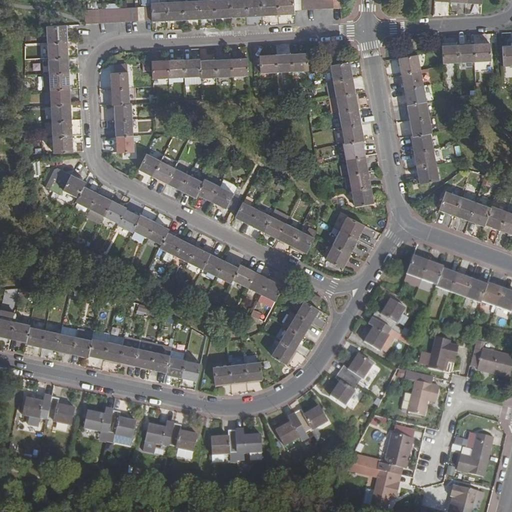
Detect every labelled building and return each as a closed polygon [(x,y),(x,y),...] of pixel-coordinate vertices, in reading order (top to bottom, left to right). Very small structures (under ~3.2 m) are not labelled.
[(230,0),(227,0),(215,1),(216,19),(223,18),(231,18),(230,0)] [(247,17),(246,0),(230,0),(231,18),(239,18),(247,17)] [(263,16),(262,0),(246,0),(247,17),(255,17),(263,16)] [(279,15),(277,0),(262,0),(263,16),(271,16),(279,15)] [(277,0),(279,15),(287,15),(295,14),(295,12),(293,0),(277,0)] [(216,19),(215,1),(199,2),(200,20),(208,19),(216,19)] [(167,3),(168,21),(176,21),(184,21),(183,2),(167,3)] [(200,20),(199,2),(183,2),(184,21),(192,20),(200,20)] [(151,7),(152,21),(152,23),(160,22),(168,21),(167,3),(151,4),(151,7)] [(47,27),(48,43),(68,42),(67,34),(67,26),(47,27)] [(48,43),(49,58),(68,57),(68,49),(68,42),(48,43)] [(474,45),(475,62),(490,61),(489,44),(474,45)] [(459,63),(475,62),(474,45),(458,46),(459,63)] [(459,63),(458,46),(442,47),(442,51),(443,64),(459,63)] [(511,46),(501,47),(503,66),(511,65),(511,46)] [(293,72),(292,54),(283,55),(275,55),(276,73),(293,72)] [(309,71),(308,54),(300,54),(292,54),(293,72),(309,71)] [(261,73),(276,73),(275,55),(267,56),(260,56),(261,73)] [(401,75),(420,71),(418,55),(398,59),(401,75)] [(49,58),(50,74),(69,73),(69,64),(68,57),(49,58)] [(184,60),(185,77),(201,76),(200,61),(200,59),(192,60),(184,60)] [(217,77),(232,77),(232,59),(224,60),(216,60),(217,77)] [(232,59),(232,77),(248,76),(247,59),(238,59),(232,59)] [(169,78),(185,77),(184,60),(176,61),(168,61),(169,78)] [(217,77),(216,60),(208,60),(200,61),(201,76),(201,78),(217,77)] [(153,79),(169,78),(168,61),(159,62),(152,62),(153,79)] [(330,66),(333,82),(352,78),(350,62),(330,66)] [(115,74),(128,73),(127,65),(114,66),(115,74)] [(401,75),(404,90),(423,86),(420,71),(401,75)] [(51,90),(70,89),(70,81),(69,73),(50,74),(44,75),(44,81),(50,81),(51,90)] [(112,90),(129,88),(128,73),(115,74),(111,74),(111,81),(112,90)] [(336,97),(355,94),(352,78),(333,82),(336,97)] [(404,90),(407,106),(426,102),(423,86),(404,90)] [(129,88),(112,90),(112,97),(113,105),(114,105),(130,104),(129,88)] [(71,97),(70,89),(51,90),(51,106),(71,105),(71,97)] [(358,109),(355,94),(336,97),(339,113),(358,109)] [(410,121),(429,118),(426,102),(407,106),(410,121)] [(132,104),(130,104),(114,105),(115,113),(115,121),(132,120),(132,104)] [(51,106),(52,122),(72,121),(72,114),(71,105),(51,106)] [(358,109),(339,113),(342,129),(361,125),(358,109)] [(410,121),(413,137),(430,133),(431,133),(429,118),(410,121)] [(116,137),(133,135),(132,120),(115,121),(116,128),(116,137)] [(52,122),(53,137),(73,136),(72,128),(72,121),(52,122)] [(361,125),(342,129),(345,144),(362,141),(364,141),(361,125)] [(411,137),(414,153),(433,149),(430,133),(413,137),(411,137)] [(133,135),(116,137),(117,145),(117,153),(134,152),(133,135)] [(54,153),(74,152),(73,144),(73,136),(53,137),(54,153)] [(365,157),(362,141),(345,144),(343,144),(346,160),(365,157)] [(433,149),(414,153),(417,169),(436,165),(433,149)] [(153,178),(161,162),(147,155),(139,170),(146,174),(153,178)] [(346,160),(349,175),(368,172),(365,157),(346,160)] [(38,161),(31,161),(33,175),(40,175),(38,161)] [(167,184),(175,169),(161,162),(153,178),(160,181),(167,184)] [(436,165),(417,169),(419,184),(438,181),(436,165)] [(181,191),(189,176),(175,169),(167,184),(174,188),(181,191)] [(368,172),(349,175),(352,191),(371,188),(368,172)] [(84,187),(86,182),(78,179),(71,175),(63,191),(78,198),(84,187)] [(195,198),(196,196),(203,183),(189,176),(181,191),(188,195),(195,198)] [(211,203),(219,187),(204,180),(203,183),(196,196),(204,199),(211,203)] [(90,209),(98,194),(91,190),(84,187),(78,198),(76,202),(90,209)] [(219,187),(211,203),(218,206),(225,210),(231,197),(233,194),(219,187)] [(374,203),(371,188),(352,191),(355,207),(374,203)] [(446,213),(454,216),(461,198),(446,192),(439,211),(446,213)] [(104,217),(112,201),(105,197),(98,194),(90,209),(104,217)] [(462,219),(469,222),(476,203),(461,198),(454,216),(462,219)] [(104,217),(119,223),(125,210),(126,208),(119,204),(112,201),(104,217)] [(250,225),(258,210),(243,203),(235,218),(243,222),(250,225)] [(484,225),(491,209),(476,203),(469,222),(476,224),(483,227),(484,225)] [(499,230),(506,212),(491,206),(491,209),(484,225),(492,227),(499,230)] [(133,230),(140,217),(132,213),(125,210),(119,223),(118,225),(132,232),(133,230)] [(257,229),(264,232),(271,217),(258,210),(250,225),(257,229)] [(511,214),(506,212),(499,230),(507,233),(511,235),(511,214)] [(133,230),(147,237),(155,222),(148,219),(140,215),(140,217),(133,230)] [(278,240),(286,224),(271,217),(264,232),(271,236),(278,240)] [(347,217),(340,231),(357,240),(364,226),(347,217)] [(147,237),(161,245),(167,233),(169,229),(162,226),(155,222),(147,237)] [(285,243),(292,247),(299,231),(286,224),(278,240),(285,243)] [(299,231),(292,247),(299,250),(306,254),(314,238),(299,231)] [(357,240),(340,231),(333,245),(350,254),(357,240)] [(159,248),(174,256),(181,240),(174,237),(167,233),(161,245),(159,248)] [(174,256),(188,263),(195,248),(188,244),(181,240),(174,256)] [(342,268),(350,254),(333,245),(325,260),(342,268)] [(202,251),(195,248),(188,263),(202,269),(210,254),(202,251)] [(216,276),(224,261),(217,258),(210,254),(202,269),(216,276)] [(413,257),(406,275),(422,280),(428,263),(421,260),(413,257)] [(231,284),(232,281),(238,269),(231,265),(224,261),(216,276),(231,284)] [(428,263),(422,280),(436,286),(442,270),(443,268),(435,265),(428,263)] [(247,288),(255,273),(247,269),(240,265),(238,269),(232,281),(247,288)] [(451,293),(457,275),(450,272),(442,270),(436,286),(436,288),(451,293)] [(261,295),(269,280),(262,276),(255,273),(247,288),(261,295)] [(464,278),(457,275),(451,293),(465,299),(472,281),(464,278)] [(275,302),(283,287),(276,283),(269,280),(261,295),(275,302)] [(480,304),(481,302),(487,286),(480,283),(472,281),(465,299),(480,304)] [(487,286),(481,302),(496,308),(503,289),(496,286),(488,283),(487,286)] [(503,289),(496,308),(511,313),(511,309),(511,292),(510,292),(503,289)] [(372,318),(391,329),(395,323),(396,324),(405,308),(390,300),(381,315),(376,312),(372,318)] [(304,302),(296,315),(310,324),(319,311),(304,302)] [(296,315),(287,329),(302,338),(310,324),(296,315)] [(0,337),(10,339),(14,322),(0,318),(0,337)] [(391,329),(372,318),(368,324),(373,327),(364,343),(379,352),(389,336),(387,335),(391,329)] [(26,343),(29,327),(30,325),(14,322),(10,339),(26,343)] [(26,345),(41,348),(45,330),(29,327),(26,343),(26,345)] [(93,333),(77,329),(76,337),(91,340),(92,339),(93,333)] [(287,329),(279,342),(294,351),(302,338),(287,329)] [(41,348),(57,351),(60,334),(45,330),(41,348)] [(71,355),(76,337),(60,334),(57,351),(71,355)] [(87,358),(88,356),(91,340),(76,337),(71,355),(87,358)] [(459,345),(450,343),(451,341),(436,337),(429,368),(443,372),(446,359),(455,361),(459,345)] [(104,360),(108,342),(92,339),(91,340),(88,356),(104,360)] [(141,341),(139,349),(135,367),(150,370),(154,352),(156,344),(141,341)] [(104,360),(119,363),(123,345),(108,342),(104,360)] [(286,365),(294,351),(279,342),(271,356),(286,365)] [(156,344),(154,352),(162,354),(164,346),(156,344)] [(135,367),(139,349),(123,345),(119,363),(135,367)] [(166,373),(170,357),(172,348),(164,346),(162,354),(154,352),(150,370),(166,373)] [(475,349),(470,366),(478,368),(477,369),(510,377),(511,369),(511,356),(482,349),(482,351),(475,349)] [(166,375),(181,378),(185,361),(182,360),(184,353),(173,351),(171,358),(170,357),(166,373),(166,375)] [(339,373),(357,385),(361,379),(363,380),(373,365),(358,355),(348,370),(343,367),(339,373)] [(185,361),(181,378),(197,382),(201,364),(185,361)] [(260,362),(245,364),(247,381),(262,379),(260,362)] [(247,381),(245,364),(229,366),(231,383),(247,381)] [(214,385),(231,383),(229,366),(213,368),(214,385)] [(433,377),(416,373),(406,370),(404,378),(415,381),(407,411),(424,415),(427,400),(435,402),(439,385),(431,384),(433,377)] [(357,385),(339,373),(335,379),(340,382),(330,396),(345,407),(355,392),(353,391),(357,385)] [(400,408),(407,409),(411,394),(404,392),(400,408)] [(47,419),(52,398),(44,396),(43,401),(26,398),(22,416),(39,420),(40,418),(47,419)] [(52,398),(47,419),(54,421),(53,423),(71,427),(75,408),(58,405),(59,399),(52,398)] [(300,410),(294,414),(305,433),(306,434),(327,422),(319,407),(303,415),(300,410)] [(108,433),(112,411),(105,409),(104,415),(87,411),(83,429),(101,433),(101,431),(108,433)] [(114,436),(132,440),(136,422),(119,418),(120,413),(112,411),(108,433),(106,441),(113,443),(114,436)] [(283,447),(299,438),(299,436),(305,433),(294,414),(288,418),(290,423),(275,431),(283,447)] [(377,425),(381,417),(374,415),(370,423),(377,425)] [(169,446),(174,424),(166,423),(165,428),(148,424),(144,442),(142,451),(154,454),(156,444),(162,446),(162,444),(169,446)] [(174,424),(169,446),(176,447),(175,449),(193,452),(197,434),(179,431),(181,425),(174,424)] [(236,431),(237,460),(243,460),(243,454),(249,454),(249,460),(261,459),(260,435),(243,436),(243,430),(236,431)] [(229,461),(237,461),(237,460),(236,431),(228,431),(228,437),(210,438),(211,456),(229,455),(229,461)] [(309,440),(306,434),(305,433),(299,436),(299,438),(303,444),(309,440)] [(457,470),(484,477),(494,437),(478,433),(472,457),(461,454),(457,470)] [(395,474),(400,475),(402,468),(406,469),(413,439),(392,434),(385,463),(364,458),(362,466),(377,469),(379,470),(395,474)] [(192,452),(178,449),(176,457),(191,460),(192,452)] [(349,462),(362,466),(364,458),(353,456),(349,462)] [(394,481),(395,474),(379,470),(370,506),(387,509),(390,497),(396,499),(400,483),(394,481)] [(454,494),(453,497),(449,511),(471,511),(474,499),(477,490),(453,485),(451,493),(454,494)]
